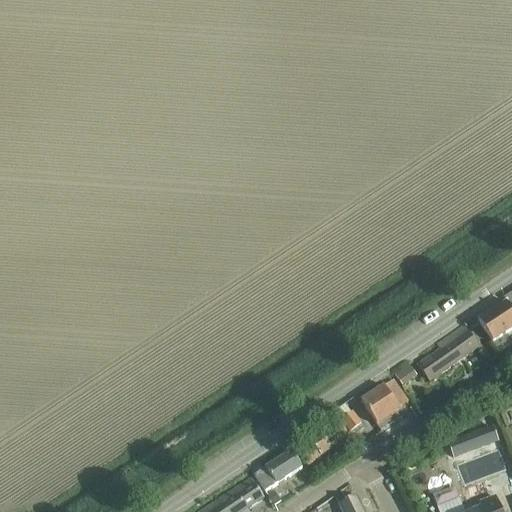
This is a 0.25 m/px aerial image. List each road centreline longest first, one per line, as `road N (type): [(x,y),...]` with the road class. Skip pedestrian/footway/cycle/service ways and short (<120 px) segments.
road 1 (residential): [(161,511),(511,281)]
road 2 (residential): [(511,365),(363,465)]
